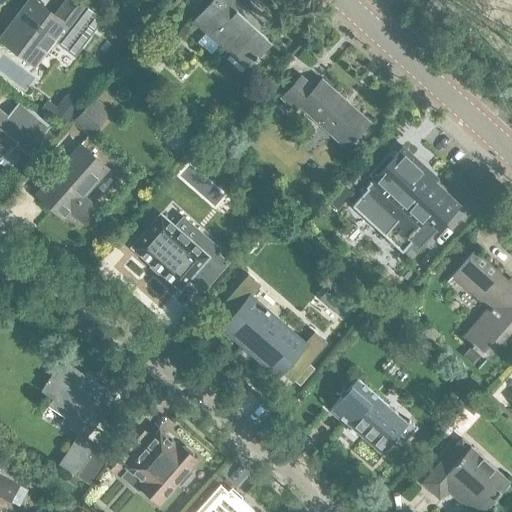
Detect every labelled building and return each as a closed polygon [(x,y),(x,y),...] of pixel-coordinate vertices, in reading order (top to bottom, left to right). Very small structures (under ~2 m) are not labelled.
[(34,0),(28,0),(0,37),(0,38),(34,65),(53,40),(74,56),(105,16),(93,6),(84,0),(67,0),(56,15),(34,0)] [(248,0),(212,0),(193,21),(206,32),(198,41),(212,53),(220,44),(247,69),(272,42),(262,32),(272,20),(248,0)] [(151,55),(150,58),(151,61),(152,63),(155,64),(158,63),(160,61),(161,58),(160,56),(158,54),(156,53),(153,53),(151,55)] [(345,148),(369,121),(323,78),(314,87),(301,76),(283,97),(296,109),(300,106),(345,148)] [(47,99),(41,107),(65,126),(81,106),(65,94),(56,106),(47,99)] [(90,135),(106,117),(98,110),(102,105),(94,98),(74,120),(90,135)] [(0,108),(0,160),(16,141),(29,152),(51,126),(20,100),(8,115),(0,108)] [(85,223),(98,209),(83,195),(107,168),(81,145),(37,194),(64,217),(70,210),(85,223)] [(437,178),(402,145),(393,155),(389,151),(368,173),(373,178),(366,186),(368,188),(352,205),(370,221),(402,251),(410,242),(418,249),(459,205),(433,181),(437,178)] [(337,193),(329,202),(337,209),(345,200),(337,193)] [(134,244),(132,246),(134,247),(178,286),(180,287),(189,277),(200,287),(203,289),(204,288),(228,261),(216,251),(219,248),(200,231),(191,241),(173,225),(162,215),(161,214),(159,215),(134,244)] [(487,357),(511,329),(511,285),(474,252),(454,273),(490,307),(464,336),(472,343),(471,345),(471,346),(481,355),(483,353),(487,357)] [(248,273),(213,313),(226,323),(223,326),(278,374),(281,371),(293,381),(327,342),(314,331),(303,343),(250,296),(261,284),(248,273)] [(334,280),(319,297),(342,318),(358,301),(334,280)] [(471,346),(463,354),(473,364),(481,355),(471,346)] [(114,395),(73,368),(61,360),(41,390),(53,398),(48,405),(64,416),(61,422),(78,433),(58,464),(86,483),(106,453),(94,446),(96,443),(85,435),(88,430),(90,431),(114,395)] [(409,420),(407,423),(357,378),(330,408),(381,453),(396,436),(403,442),(416,427),(409,420)] [(467,406),(473,412),(477,412),(482,405),(474,398),(467,406)] [(138,424),(105,461),(109,465),(111,467),(112,467),(116,471),(124,461),(129,465),(127,467),(128,468),(129,467),(134,471),(140,476),(139,476),(144,481),(140,485),(143,487),(149,492),(150,494),(150,493),(151,493),(151,494),(156,498),(156,499),(158,501),(164,494),(169,488),(176,481),(179,484),(192,470),(188,467),(195,459),(177,443),(176,445),(159,430),(151,439),(147,435),(148,433),(146,432),(139,426),(138,424)] [(508,480),(470,445),(461,437),(457,442),(420,483),(439,499),(455,482),(469,494),(463,500),(476,511),(478,511),(483,507),(485,509),(500,492),(498,490),(508,480)] [(220,484),(194,511),(256,511),(230,489),(229,490),(230,491),(228,492),(226,491),(221,486),(221,485),(220,484)] [(63,505),(71,510),(77,503),(69,497),(63,505)]
